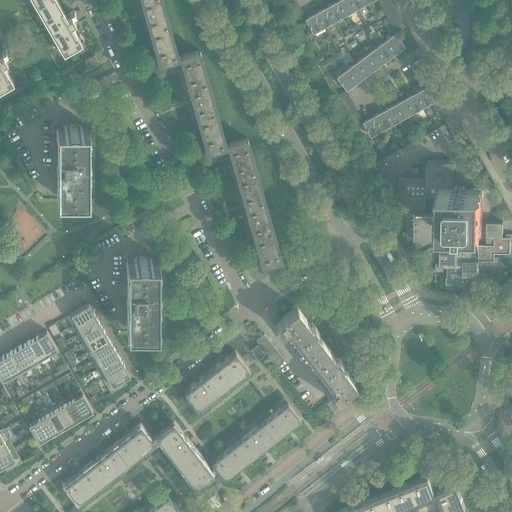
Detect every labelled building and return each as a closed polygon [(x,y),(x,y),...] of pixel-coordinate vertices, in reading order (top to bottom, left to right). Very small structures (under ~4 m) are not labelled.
[(66,15),(57,0),(32,0),(48,27),(66,15)] [(168,22),(162,0),(141,0),(150,28),(168,22)] [(346,15),(337,0),(327,6),(335,21),(346,15)] [(356,10),(350,0),(337,0),(346,15),(356,10)] [(367,4),(364,0),(350,0),(356,10),(367,4)] [(382,9),(394,2),(392,0),(386,0),(380,4),(382,9)] [(288,13),(300,7),(297,1),(285,8),(288,13)] [(386,14),(397,8),(394,2),(382,9),(386,14)] [(335,21),(327,6),(316,12),(325,27),(335,21)] [(291,18),(303,12),(300,7),(288,13),(291,18)] [(397,8),(386,14),(387,17),(399,10),(397,8)] [(390,22),(402,15),(399,10),(387,17),(390,22)] [(72,26),(76,24),(72,17),(76,14),(74,11),(66,15),(48,27),(64,54),(82,43),(72,26)] [(294,23),(305,17),(303,12),(291,18),(294,23)] [(325,27),(316,12),(305,18),(313,33),(325,27)] [(393,27),(404,20),(402,15),(390,22),(390,23),(393,27)] [(396,32),(407,26),(404,20),(393,27),(396,32)] [(179,58),(168,22),(150,28),(160,63),(179,58)] [(405,46),(395,32),(385,40),(395,53),(405,46)] [(395,53),(385,40),(376,47),(386,60),(395,53)] [(386,60),(376,47),(366,54),(376,67),(386,60)] [(4,66),(8,64),(4,56),(8,54),(6,50),(0,53),(0,91),(14,83),(4,66)] [(208,80),(202,58),(199,50),(188,53),(190,59),(182,62),(189,86),(208,80)] [(376,67),(366,54),(357,61),(367,74),(376,67)] [(99,63),(95,57),(94,55),(84,61),(89,69),(99,63)] [(367,74),(357,61),(347,68),(357,82),(367,74)] [(357,82),(347,68),(337,76),(347,89),(357,82)] [(216,111),(208,80),(189,86),(197,116),(216,111)] [(434,100),(426,86),(415,92),(424,106),(434,100)] [(337,101),(349,95),(346,90),(334,96),(337,101)] [(424,106),(415,92),(405,98),(413,112),(424,106)] [(340,106),(352,100),(349,95),(337,101),(340,106)] [(437,107),(449,100),(446,95),(434,102),(437,107)] [(413,112),(405,98),(395,103),(403,118),(413,112)] [(343,111),(354,105),(352,100),(340,106),(343,111)] [(440,112),(451,105),(449,100),(437,107),(440,112)] [(403,118),(395,103),(384,109),(392,124),(403,118)] [(345,116),(357,110),(354,105),(343,111),(345,116)] [(443,117),(454,111),(451,105),(440,112),(443,117)] [(392,124),(384,109),(374,115),(382,130),(392,124)] [(348,121),(360,115),(357,110),(345,116),(348,121)] [(226,146),(222,132),(216,111),(197,116),(207,151),(226,146)] [(456,114),(454,111),(443,117),(444,120),(456,114)] [(447,125),(459,119),(456,114),(444,120),(447,125)] [(351,126),(363,120),(360,115),(348,121),(351,126)] [(382,130),(374,115),(363,121),(371,136),(382,130)] [(450,130),(462,124),(459,119),(447,125),(450,130)] [(468,136),(462,124),(450,130),(457,143),(468,136)] [(89,196),(88,148),(88,125),(57,125),(57,149),(56,149),(56,160),(57,160),(57,186),(57,196),(89,196)] [(256,168),(250,147),(247,138),(236,141),(238,147),(230,149),(237,173),(256,168)] [(398,202),(398,211),(399,211),(415,212),(414,230),(414,237),(414,239),(418,239),(422,239),(448,240),(448,225),(455,225),(455,226),(456,226),(456,225),(463,225),(463,226),(464,226),(464,225),(474,226),(475,226),(479,226),(479,222),(480,221),(479,221),(479,211),(480,211),(480,210),(479,210),(479,203),(480,203),(480,202),(479,202),(479,192),(480,192),(480,190),(479,190),(479,187),(476,187),(476,186),(475,186),(475,187),(465,187),(465,186),(463,186),(463,187),(457,187),(457,186),(455,186),(455,187),(454,187),(454,181),(454,175),(454,168),(454,161),(427,160),(426,178),(405,177),(399,177),(398,202)] [(264,198),(256,168),(237,173),(245,204),(264,198)] [(273,229),(264,198),(245,204),(254,234),(273,229)] [(510,253),(510,241),(511,240),(511,233),(506,233),(506,237),(503,237),(503,221),(487,221),(486,244),(479,244),(478,252),(479,260),(490,260),(490,264),(498,264),(498,256),(494,256),(494,252),(502,253),(510,253)] [(281,259),(273,229),(254,234),(262,265),(281,259)] [(479,272),(479,260),(478,252),(471,252),(471,244),(459,244),(459,240),(452,240),(451,248),(455,248),(455,251),(439,251),(439,263),(436,263),(435,271),(443,271),(443,267),(447,267),(447,283),(459,283),(459,287),(466,287),(467,279),(463,279),(463,275),(474,276),(474,285),(482,285),(482,272),(479,272)] [(158,328),(158,282),(158,257),(127,257),(127,282),(126,282),(126,292),(127,292),(127,328),(158,328)] [(88,303),(69,314),(74,323),(74,324),(94,312),(88,303)] [(356,382),(326,344),(297,306),(280,319),(278,317),(274,321),(275,323),(281,332),(287,327),(333,386),(326,391),(333,400),(335,402),(340,398),(338,396),(356,382)] [(74,323),(72,324),(77,334),(99,321),(94,312),(74,324),(74,323)] [(99,321),(77,334),(82,343),(104,330),(99,321)] [(52,324),(48,327),(53,336),(57,334),(52,324)] [(47,330),(37,335),(47,353),(49,358),(59,352),(51,338),(47,330)] [(104,330),(82,343),(88,352),(92,349),(109,339),(104,330)] [(260,345),(268,338),(265,334),(256,341),(260,345)] [(37,335),(28,341),(39,358),(47,353),(37,335)] [(263,349),(271,343),(268,338),(260,345),(263,349)] [(109,339),(92,349),(96,357),(97,358),(114,348),(109,339)] [(28,341),(20,346),(32,367),(41,362),(39,358),(28,341)] [(266,353),(275,347),(271,343),(263,349),(266,353)] [(265,354),(258,344),(252,348),(260,358),(265,354)] [(20,346),(11,351),(23,372),(32,367),(20,346)] [(269,358),(278,351),(275,347),(266,353),(269,358)] [(96,357),(92,360),(98,369),(119,357),(114,348),(97,358),(96,357)] [(223,387),(249,367),(235,350),(210,370),(223,387)] [(11,351),(2,356),(15,378),(23,372),(11,351)] [(273,362),(281,355),(278,351),(269,358),(273,362)] [(276,366),(285,360),(281,355),(273,362),(276,366)] [(2,356),(0,357),(0,373),(5,383),(15,378),(2,356)] [(119,357),(98,369),(103,378),(124,365),(119,357)] [(67,365),(58,370),(60,374),(69,369),(67,365)] [(124,365),(103,378),(111,392),(126,383),(123,378),(130,375),(124,365)] [(223,387),(210,370),(184,390),(198,407),(223,387)] [(49,376),(40,381),(42,384),(51,379),(49,376)] [(80,388),(71,393),(83,415),(93,410),(82,392),(80,388)] [(71,393),(62,399),(75,420),(83,415),(71,393)] [(62,399),(53,404),(66,425),(75,420),(62,399)] [(288,429),(298,421),(299,421),(301,420),(288,402),(262,422),(270,432),(276,439),(278,438),(277,438),(288,429)] [(53,404),(44,409),(57,430),(66,425),(53,404)] [(44,409),(35,414),(38,418),(48,436),(57,430),(44,409)] [(38,418),(29,423),(39,441),(48,436),(38,418)] [(176,460),(193,447),(173,421),(156,435),(152,438),(154,441),(158,438),(176,460)] [(276,439),(270,432),(262,422),(237,442),(250,459),(252,458),(252,457),(263,449),(273,441),(274,441),(276,439)] [(154,441),(152,438),(141,424),(116,443),(129,460),(154,441)] [(0,443),(9,438),(3,429),(0,430),(0,443)] [(9,438),(0,443),(0,455),(14,447),(9,438)] [(35,440),(31,442),(37,453),(41,451),(35,440)] [(250,459),(237,442),(211,462),(212,462),(217,469),(225,479),(227,477),(238,468),(248,460),(248,461),(250,459)] [(104,480),(123,465),(129,460),(116,443),(90,463),(104,480)] [(14,447),(0,455),(0,467),(4,465),(7,470),(22,461),(14,447)] [(213,472),(207,465),(193,447),(176,460),(196,486),(213,473),(213,472)] [(217,469),(212,462),(207,465),(213,472),(217,469)] [(104,480),(90,463),(64,483),(75,496),(78,500),(104,480)] [(436,492),(434,487),(438,486),(433,474),(429,476),(429,475),(395,489),(402,507),(436,493),(439,492),(438,491),(436,492)] [(467,511),(462,499),(456,483),(450,486),(449,483),(443,486),(444,488),(438,491),(439,492),(446,511),(467,511)] [(389,511),(402,507),(395,489),(366,501),(370,511),(389,511)] [(180,511),(173,502),(168,496),(147,511),(180,511)] [(370,511),(366,501),(337,511),(370,511)]
